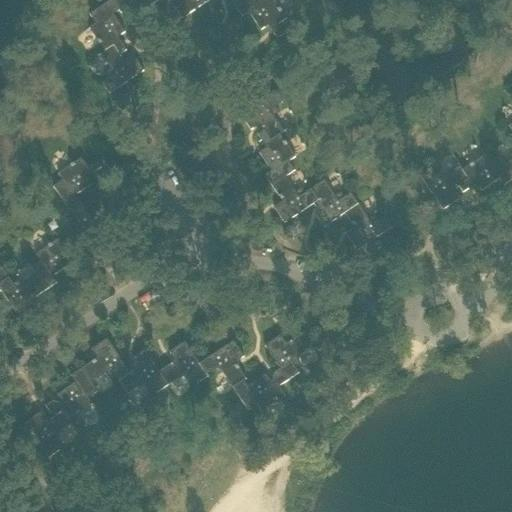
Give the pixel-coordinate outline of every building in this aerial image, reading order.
[(112,0),(110,2),(117,12),(119,15),(135,3),(142,13),(158,1),(156,0),(112,0)] [(176,0),(174,2),(186,19),(212,0),(176,0)] [(240,0),(234,5),(243,17),(249,13),(262,31),(269,26),(278,39),(285,34),(278,25),(287,19),(274,0),(264,0),(263,1),(261,0),(240,0)] [(117,39),(125,33),(112,15),(117,12),(110,2),(88,17),(94,25),(87,30),(103,53),(112,46),(119,56),(126,52),(117,39)] [(112,46),(103,53),(98,56),(110,73),(99,81),(108,95),(141,72),(131,57),(123,62),(119,56),(112,46)] [(259,126),(263,132),(270,141),(279,135),(283,132),(269,112),(280,104),(273,94),(240,116),(251,131),(259,126)] [(272,187),(284,178),(294,171),(288,162),(295,158),(279,135),(270,141),(263,132),(257,136),(266,149),(259,154),(271,172),(265,177),(272,187)] [(52,190),(66,210),(79,201),(75,196),(93,185),(88,177),(101,168),(90,152),(57,175),(62,183),(52,190)] [(484,156),(462,171),(469,181),(459,188),(463,194),(476,185),(481,192),(499,180),(504,186),(511,180),(511,176),(504,165),(498,156),(488,162),(484,156)] [(469,181),(462,171),(459,167),(444,177),(440,172),(435,176),(430,169),(419,177),(443,211),(458,200),(453,192),(459,188),(469,181)] [(313,205),(320,214),(324,211),(310,190),(298,199),(284,178),(272,187),(282,203),(274,209),(284,224),(313,205)] [(323,229),(345,214),(357,206),(349,195),(337,203),(323,182),(310,190),(324,211),(320,214),(316,217),(323,229)] [(54,237),(57,241),(64,251),(75,243),(81,239),(87,247),(102,237),(79,201),(66,210),(75,223),(54,237)] [(357,206),(345,214),(355,230),(347,236),(357,252),(392,229),(384,217),(371,226),(357,206)] [(30,269),(35,277),(45,292),(57,284),(52,277),(70,265),(66,258),(79,249),(75,243),(64,251),(57,241),(34,256),(39,262),(30,269)] [(0,285),(9,280),(0,266),(0,285)] [(0,285),(0,292),(1,292),(20,321),(36,310),(30,302),(45,292),(35,277),(16,290),(9,280),(0,285)] [(264,347),(283,375),(287,382),(299,374),(294,367),(299,364),(295,358),(312,348),(303,334),(286,345),(280,337),(264,347)] [(97,359),(82,369),(91,383),(109,371),(116,383),(139,368),(136,363),(127,369),(107,340),(91,351),(97,359)] [(233,342),(199,365),(207,376),(218,369),(231,389),(232,390),(243,382),(246,380),(237,366),(235,364),(244,358),(233,342)] [(175,362),(159,372),(168,386),(187,373),(196,386),(207,378),(206,377),(207,376),(199,365),(185,343),(169,353),(175,362)] [(134,359),(136,363),(139,368),(116,383),(125,396),(146,383),(154,395),(168,386),(159,372),(145,351),(134,359)] [(49,412),(53,418),(63,411),(69,421),(92,407),(87,400),(96,394),(89,384),(91,383),(82,369),(71,377),(75,384),(57,396),(62,403),(61,404),(53,402),(45,407),(49,412)] [(247,388),(243,382),(232,390),(231,389),(230,390),(246,414),(256,407),(259,413),(285,396),(279,387),(287,382),(283,375),(270,383),(265,376),(247,388)] [(63,411),(53,418),(47,422),(41,414),(25,424),(48,459),(61,450),(53,439),(72,426),(69,421),(63,411)]
